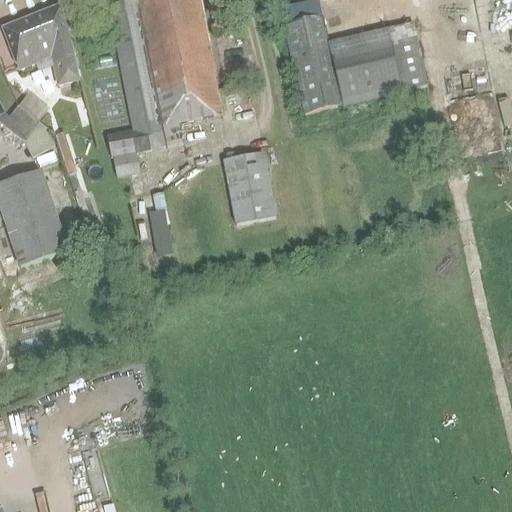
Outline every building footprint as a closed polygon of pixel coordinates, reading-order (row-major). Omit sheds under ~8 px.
[(184,149),(179,126),(225,116),(199,0),(123,0),(126,10),(107,14),(135,137),(106,144),(111,165),(113,164),(116,181),(140,177),(137,159),(184,149)] [(411,25),(330,45),(319,1),(288,8),(292,24),(283,26),(305,115),(426,85),(411,25)] [(60,91),(76,87),(58,12),(3,32),(18,75),(41,69),(42,73),(54,68),(60,91)] [(0,126),(23,145),(38,126),(18,110),(9,121),(3,116),(0,109),(0,126)] [(63,135),(55,138),(69,178),(77,175),(63,135)] [(264,156),(223,164),(235,229),(277,221),(264,156)] [(0,215),(19,269),(65,252),(36,173),(0,185),(0,215)] [(80,199),(88,223),(98,219),(90,196),(80,199)] [(163,196),(152,198),(155,214),(167,212),(163,196)]
